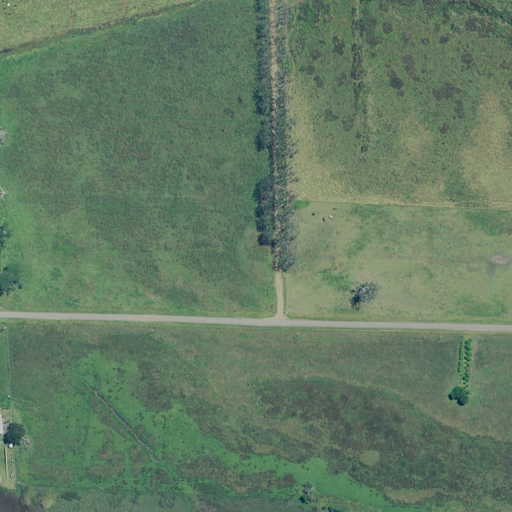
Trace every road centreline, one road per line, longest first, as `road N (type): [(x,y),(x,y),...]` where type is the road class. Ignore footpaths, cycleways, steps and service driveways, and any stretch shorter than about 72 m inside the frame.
road 1 (unclassified): [(0,311),(511,324)]
road 2 (track): [(279,318),(273,0)]
